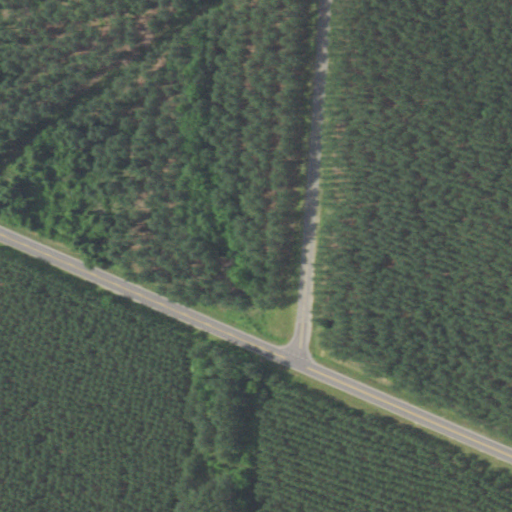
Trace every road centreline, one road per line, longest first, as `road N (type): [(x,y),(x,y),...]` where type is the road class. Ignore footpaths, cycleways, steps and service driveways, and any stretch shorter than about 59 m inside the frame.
road 1 (secondary): [(511,470),(0,250)]
road 2 (residential): [(299,376),(331,0)]
